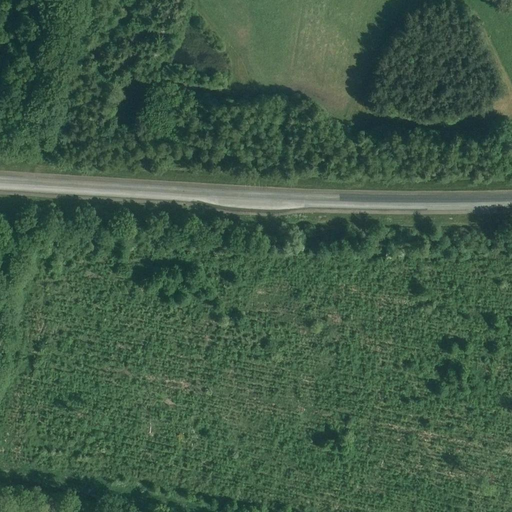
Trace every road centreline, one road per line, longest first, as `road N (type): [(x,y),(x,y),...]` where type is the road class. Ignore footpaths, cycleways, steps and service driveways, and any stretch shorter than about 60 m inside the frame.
road 1 (trunk): [(511,202),(314,201),(0,183)]
road 2 (track): [(78,0),(47,134)]
